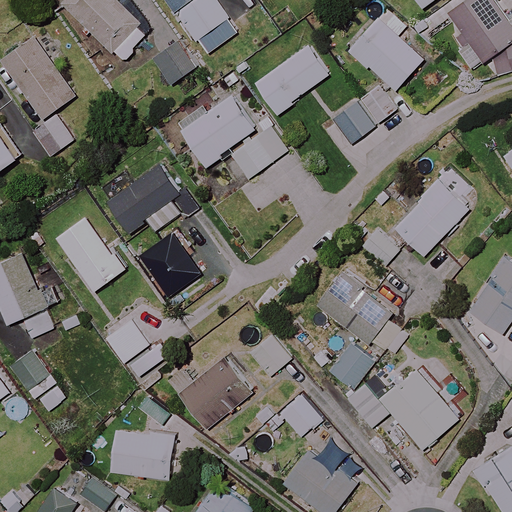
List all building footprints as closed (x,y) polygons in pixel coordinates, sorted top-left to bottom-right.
[(151,32),(116,0),(66,0),(62,5),(124,62),(151,32)] [(232,16),(219,0),(163,0),(195,43),(232,16)] [(511,42),(511,24),(494,0),(465,0),(447,13),(484,63),(511,42)] [(406,28),(387,10),(351,50),(368,66),(370,64),(398,90),(426,60),(399,36),(406,28)] [(77,96),(36,37),(5,59),(46,118),(77,96)] [(197,69),(180,43),(155,59),(172,85),(197,69)] [(332,73),(311,44),(257,83),(278,112),(332,73)] [(399,109),(380,84),(334,118),(352,143),(399,109)] [(258,128),(234,95),(184,130),(208,164),(258,128)] [(76,139),(59,112),(33,129),(51,156),(76,139)] [(0,118),(0,173),(22,157),(0,127),(0,125),(3,123),(0,118)] [(291,149),(274,125),(221,163),(238,187),(291,149)] [(182,192),(160,163),(134,182),(131,178),(105,198),(131,233),(149,219),(157,231),(183,212),(173,198),(182,192)] [(471,208),(441,180),(397,227),(427,255),(471,208)] [(128,268),(87,216),(58,239),(98,291),(128,268)] [(389,264),(402,245),(376,227),(363,245),(389,264)] [(24,317),(33,338),(58,326),(49,306),(59,301),(52,286),(43,290),(25,251),(0,262),(0,302),(10,324),(24,317)] [(511,323),(511,258),(507,256),(471,311),(505,333),(511,323)] [(394,311),(343,272),(319,303),(370,342),(394,311)] [(153,343),(129,315),(102,339),(126,366),(153,343)] [(293,358),(273,334),(251,353),(271,376),(293,358)] [(376,360),(352,342),(331,369),(355,388),(376,360)] [(253,392),(227,359),(183,395),(210,427),(253,392)] [(461,418),(419,367),(383,397),(369,381),(350,397),(374,426),(393,410),(425,448),(461,418)] [(0,371),(0,405),(16,394),(0,371)] [(68,398),(53,375),(34,388),(49,411),(68,398)] [(323,419),(303,395),(282,412),(303,436),(323,419)] [(284,421),(267,404),(256,416),(273,433),(284,421)] [(176,434),(115,429),(111,473),(173,478),(176,434)] [(0,450),(19,450),(19,437),(0,437),(0,450)] [(511,511),(511,445),(477,468),(506,511),(511,511)] [(336,511),(359,483),(311,446),(285,480),(325,511),(336,511)] [(118,492),(95,477),(83,497),(105,511),(118,492)] [(71,511),(79,502),(55,486),(37,511),(71,511)] [(233,489),(229,495),(218,486),(197,511),(253,511),(257,508),(233,489)]
